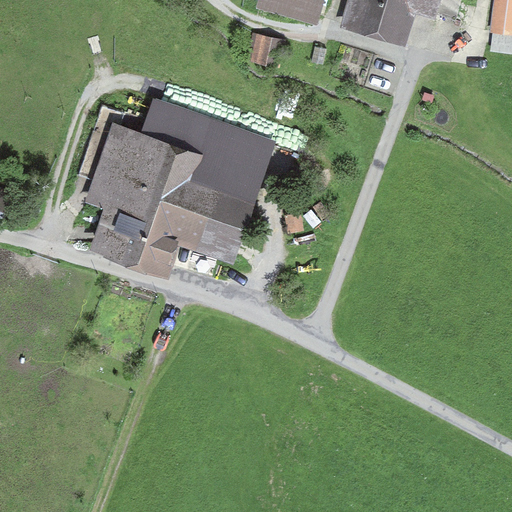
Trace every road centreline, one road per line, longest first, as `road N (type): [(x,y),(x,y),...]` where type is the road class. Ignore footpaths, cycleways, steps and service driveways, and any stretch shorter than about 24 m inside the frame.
road 1 (track): [(0,238),(189,294),(315,343),(511,446)]
road 2 (track): [(214,0),(274,28),(417,55),(315,343)]
